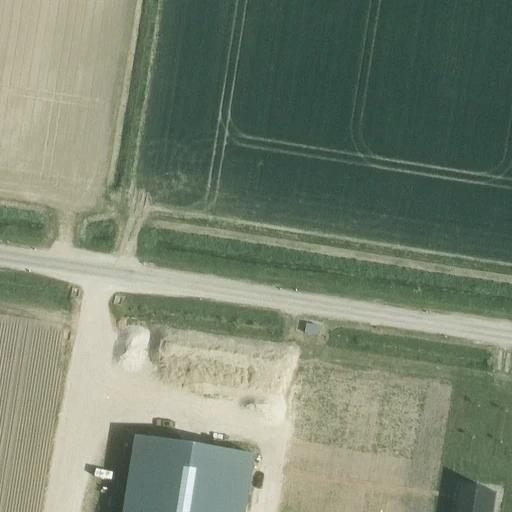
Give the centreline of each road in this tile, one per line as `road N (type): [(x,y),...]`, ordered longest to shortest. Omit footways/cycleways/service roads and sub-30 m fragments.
road 1 (tertiary): [(96,271),(511,337)]
road 2 (unclassified): [(55,511),(96,271)]
